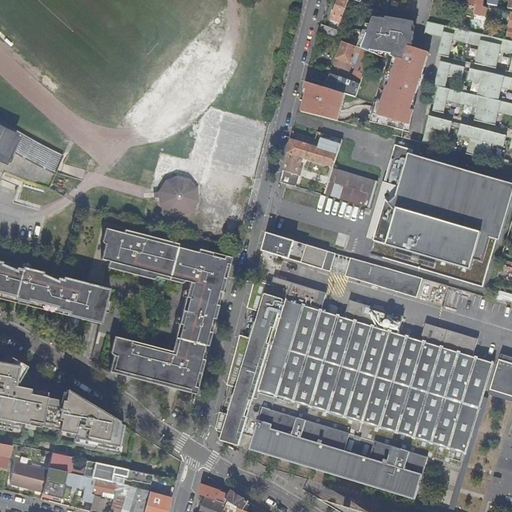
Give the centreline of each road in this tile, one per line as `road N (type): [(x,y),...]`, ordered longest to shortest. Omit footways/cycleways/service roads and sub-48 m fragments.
road 1 (residential): [(315,0),(194,451)]
road 2 (secondary): [(194,451),(0,326)]
